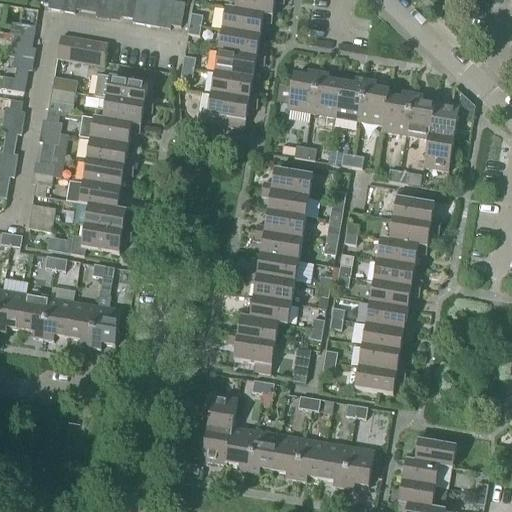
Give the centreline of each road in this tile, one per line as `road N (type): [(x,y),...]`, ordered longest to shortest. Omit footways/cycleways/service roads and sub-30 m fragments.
road 1 (residential): [(511,115),(386,0)]
road 2 (residential): [(152,396),(140,383),(75,371),(39,387),(0,382)]
road 3 (residential): [(152,396),(174,272)]
